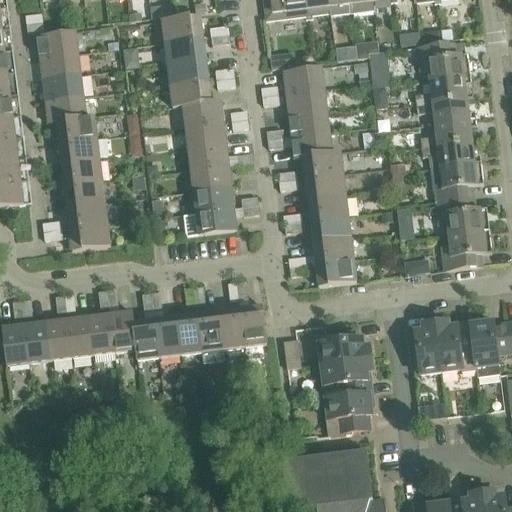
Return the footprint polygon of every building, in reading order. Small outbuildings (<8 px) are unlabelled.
[(308,16),(305,0),(263,0),(266,21),(308,16)] [(305,0),(308,16),(331,14),(330,7),(329,7),(328,0),(305,0)] [(330,7),(331,14),(332,20),(352,18),(349,0),(328,0),(329,7),(330,7)] [(349,0),(352,18),(374,16),(372,3),(371,0),(349,0)] [(0,13),(0,35),(8,35),(6,13),(0,13)] [(26,20),(27,29),(43,27),(42,18),(26,20)] [(162,25),(165,47),(203,42),(201,20),(162,25)] [(43,27),(27,29),(28,38),(44,36),(43,27)] [(210,33),(211,41),(229,39),(228,30),(210,33)] [(0,35),(0,57),(11,56),(8,35),(0,35)] [(38,40),(41,63),(79,58),(76,36),(38,40)] [(229,39),(211,41),(212,50),(230,48),(229,39)] [(165,47),(168,68),(206,64),(203,42),(165,47)] [(428,74),(430,86),(471,80),(468,58),(457,59),(455,47),(417,52),(420,75),(428,74)] [(358,63),(368,61),(367,52),(357,53),(358,63)] [(336,55),(337,65),(348,64),(346,53),(336,55)] [(0,57),(0,79),(14,78),(11,56),(0,57)] [(274,56),(275,71),(296,71),(295,56),(274,56)] [(79,58),(41,63),(43,84),(81,79),(79,58)] [(168,68),(170,90),(209,85),(206,64),(168,68)] [(367,75),(366,66),(355,67),(357,76),(367,75)] [(284,76),(287,99),(325,94),(322,71),(284,76)] [(215,75),(217,84),(234,82),(233,73),(215,75)] [(14,78),(0,79),(0,102),(16,100),(14,78)] [(43,84),(46,105),(84,101),(81,79),(43,84)] [(472,88),(471,80),(430,86),(431,98),(415,99),(416,109),(467,103),(465,89),(472,88)] [(234,82),(217,84),(218,93),(236,91),(234,82)] [(211,106),(209,85),(170,90),(173,112),(183,111),(183,110),(211,107),(211,106)] [(262,92),(263,103),(279,100),(277,91),(262,92)] [(325,94),(287,99),(289,121),(327,115),(325,94)] [(0,102),(0,124),(19,122),(16,100),(0,102)] [(279,100),(263,103),(264,110),(280,109),(279,100)] [(87,122),(84,101),(46,105),(49,128),(57,126),(87,122)] [(467,103),(416,109),(418,118),(433,116),(435,129),(476,124),(475,116),(469,117),(467,103)] [(183,110),(183,111),(186,132),(224,127),(221,105),(211,106),(211,107),(183,110)] [(231,117),(232,126),(248,124),(247,115),(231,117)] [(289,121),(292,142),(330,137),(327,115),(289,121)] [(57,126),(59,147),(98,143),(95,121),(87,122),(57,126)] [(0,124),(0,145),(22,143),(19,122),(0,124)] [(248,124),(232,126),(233,135),(249,133),(248,124)] [(421,142),(422,152),(472,146),(471,132),(477,131),(476,124),(435,129),(436,140),(421,142)] [(224,127),(186,132),(188,153),(227,148),(224,127)] [(267,135),(268,145),(284,143),(283,133),(267,135)] [(333,158),(333,157),(330,137),(292,142),(295,163),(303,163),(303,162),(333,158)] [(22,143),(0,145),(0,167),(24,164),(22,143)] [(100,164),(98,143),(59,147),(62,169),(100,164)] [(284,143),(268,145),(269,153),(285,151),(284,143)] [(472,146),(422,152),(423,161),(439,159),(440,171),(481,167),(480,159),(474,160),(472,146)] [(188,153),(191,174),(229,170),(227,148),(188,153)] [(341,156),(333,157),(333,158),(303,162),(303,163),(305,184),(344,178),(341,156)] [(236,160),(237,169),(253,167),(252,158),(236,160)] [(0,167),(0,189),(27,186),(24,164),(0,167)] [(103,185),(100,164),(62,169),(65,190),(103,185)] [(253,167),(237,169),(238,178),(254,176),(253,167)] [(391,169),(392,177),(407,175),(406,167),(391,169)] [(433,183),(436,207),(474,202),(473,190),(484,189),(481,167),(440,171),(442,182),(433,183)] [(149,180),(159,178),(158,168),(148,170),(149,180)] [(191,174),(194,196),(232,191),(229,170),(191,174)] [(392,177),(393,190),(404,189),(403,177),(406,176),(406,175),(392,177)] [(278,178),(280,188),(298,185),(296,176),(278,178)] [(305,184),(308,205),(346,200),(344,178),(305,184)] [(105,207),(103,185),(65,190),(67,212),(105,207)] [(298,185),(280,188),(281,196),(299,194),(298,185)] [(27,186),(0,189),(0,211),(30,208),(27,186)] [(194,196),(196,217),(234,213),(232,191),(194,196)] [(308,205),(311,227),(349,221),(346,200),(308,205)] [(241,203),(242,212),(258,210),(257,201),(241,203)] [(447,228),(449,239),(490,235),(487,212),(476,213),(474,202),(436,207),(439,229),(447,228)] [(67,212),(70,234),(108,229),(105,207),(67,212)] [(258,210),(242,212),(244,221),(259,219),(258,210)] [(414,211),(401,211),(401,240),(415,240),(414,211)] [(187,241),(199,239),(237,235),(234,213),(196,217),(184,219),(187,241)] [(383,227),(394,225),(393,215),(382,217),(383,227)] [(284,221),(285,230),(303,228),(302,218),(284,221)] [(311,227),(313,248),(351,243),(349,221),(311,227)] [(43,227),(44,237),(62,235),(61,225),(43,227)] [(303,228),(285,230),(286,238),(304,236),(303,228)] [(108,229),(70,234),(73,255),(111,250),(108,229)] [(62,235),(44,237),(45,245),(63,243),(62,235)] [(490,235),(449,239),(450,250),(442,252),(444,275),(483,270),(481,258),(492,257),(490,235)] [(313,248),(316,270),(354,264),(351,243),(313,248)] [(289,264),(290,273),(308,271),(307,261),(289,264)] [(431,261),(408,264),(410,276),(432,273),(431,261)] [(354,264),(316,270),(319,291),(357,286),(354,264)] [(308,271),(290,273),(291,281),(309,279),(308,271)] [(237,287),(239,305),(248,304),(246,286),(237,287)] [(239,305),(237,287),(228,288),(230,306),(239,305)] [(194,292),(197,310),(205,309),(203,291),(194,292)] [(197,310),(194,292),(185,293),(188,311),(197,310)] [(108,295),(110,311),(119,310),(117,294),(108,295)] [(110,311),(108,295),(99,296),(101,312),(110,311)] [(151,297),(154,315),(163,314),(160,296),(151,297)] [(154,315),(151,297),(142,299),(145,316),(154,315)] [(65,300),(67,316),(76,315),(74,299),(65,300)] [(67,316),(65,300),(56,301),(58,317),(67,316)] [(22,305),(24,321),(33,320),(31,304),(22,305)] [(24,321),(22,305),(13,306),(15,322),(24,321)] [(240,313),(245,351),(267,348),(263,310),(240,313)] [(219,315),(224,354),(245,351),(240,313),(219,315)] [(197,318),(202,356),(224,354),(219,315),(197,318)] [(133,316),(111,319),(115,357),(136,354),(137,354),(133,326),(134,326),(133,316)] [(202,356),(197,318),(176,321),(181,359),(202,356)] [(89,321),(94,360),(115,357),(111,319),(89,321)] [(94,360),(89,321),(68,324),(72,362),(94,360)] [(181,359),(176,321),(155,323),(159,362),(181,359)] [(137,354),(136,354),(137,364),(159,362),(155,323),(134,326),(133,326),(137,354)] [(46,327),(51,365),(72,362),(68,324),(46,327)] [(471,329),(476,374),(477,382),(500,379),(497,358),(510,356),(507,328),(494,330),(493,326),(483,327),(483,324),(470,326),(470,329),(471,329)] [(435,327),(442,376),(462,374),(462,376),(476,374),(471,329),(470,329),(448,331),(448,326),(435,327)] [(25,329),(29,367),(51,365),(46,327),(25,329)] [(442,376),(435,327),(423,329),(423,335),(414,336),(416,345),(410,345),(414,372),(419,372),(420,379),(442,376)] [(29,367),(25,329),(3,332),(7,370),(29,367)] [(319,347),(322,369),(371,363),(369,350),(363,351),(362,342),(353,343),(352,338),(325,341),(326,347),(319,347)] [(284,346),(287,374),(301,372),(298,344),(284,346)] [(372,376),(371,363),(322,369),(324,389),(322,389),(324,404),(326,403),(369,398),(366,376),(372,376)] [(507,385),(509,401),(511,401),(511,383),(508,384),(507,379),(501,380),(501,386),(507,385)] [(326,403),(329,424),(326,424),(329,441),(352,438),(352,436),(370,433),(368,420),(372,420),(371,411),(374,410),(372,397),(369,398),(326,403)] [(418,411),(420,425),(447,421),(446,407),(418,411)] [(385,511),(385,502),(373,503),(367,455),(282,465),(287,511),(385,511)] [(483,497),(484,511),(506,511),(505,500),(496,501),(496,495),(483,497)] [(449,511),(484,511),(483,497),(470,499),(471,504),(449,507),(449,511)]
